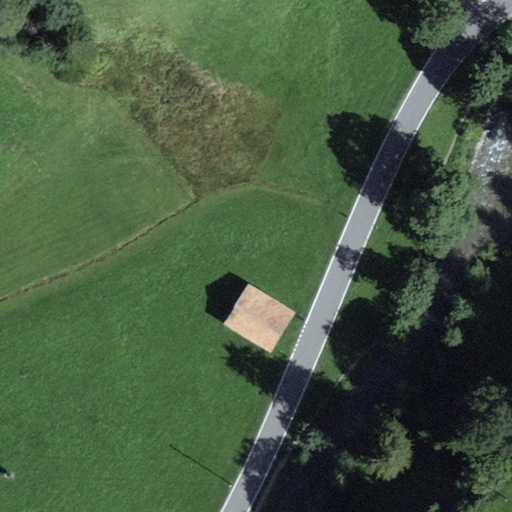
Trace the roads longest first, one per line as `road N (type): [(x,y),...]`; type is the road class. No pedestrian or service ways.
road 1 (tertiary): [(508,0),(471,25),(408,118),(226,511)]
road 2 (unknown): [(0,431),(361,221)]
